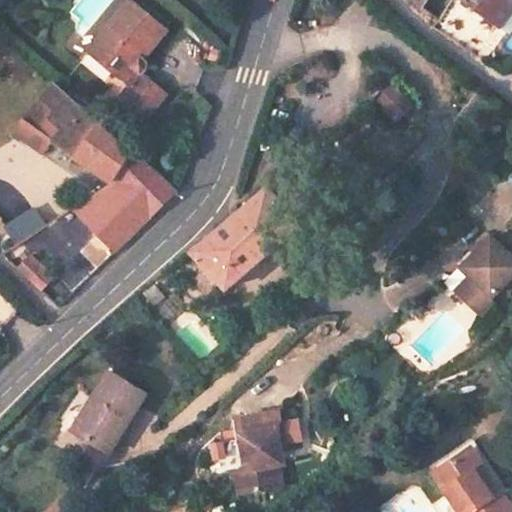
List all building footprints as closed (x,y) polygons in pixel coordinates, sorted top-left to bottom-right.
[(412,0),(418,6),(438,20),(449,0),(412,0)] [(511,0),(462,0),(498,27),(511,6),(511,0)] [(164,29),(129,2),(88,52),(130,86),(113,107),(137,127),(163,94),(133,68),(164,29)] [(131,152),(54,85),(20,119),(4,135),(17,144),(33,128),(51,141),(80,161),(110,183),(131,152)] [(379,101),(397,120),(413,104),(395,86),(379,101)] [(51,141),(33,128),(17,144),(34,156),(51,141)] [(344,138),(323,141),(326,159),(346,156),(344,138)] [(269,191),(267,189),(226,222),(225,226),(210,238),(190,249),(225,287),(278,241),(298,223),(297,222),(317,206),(290,174),(269,191)] [(38,205),(6,225),(17,243),(49,223),(38,205)] [(511,274),(511,256),(490,236),(478,248),(459,268),(468,278),(454,292),(478,316),(495,298),(491,295),(511,274)] [(478,248),(473,244),(454,263),(459,268),(478,248)] [(52,277),(30,256),(18,270),(39,290),(52,277)] [(468,278),(459,268),(441,286),(449,288),(454,292),(468,278)] [(449,288),(441,286),(438,289),(448,299),(454,292),(449,288)] [(143,394),(108,372),(92,397),(95,400),(76,432),(108,452),(143,394)] [(92,397),(86,394),(66,426),(76,432),(95,400),(92,397)] [(281,426),(278,411),(243,417),(237,418),(238,424),(246,468),(237,470),(242,492),(280,485),(277,465),(282,464),(278,445),(275,428),(281,426)] [(511,511),(471,449),(435,471),(449,491),(432,502),(438,511),(511,511)] [(242,492),(237,470),(233,470),(237,493),(242,492)] [(63,491),(43,511),(67,511),(76,503),(63,491)]
